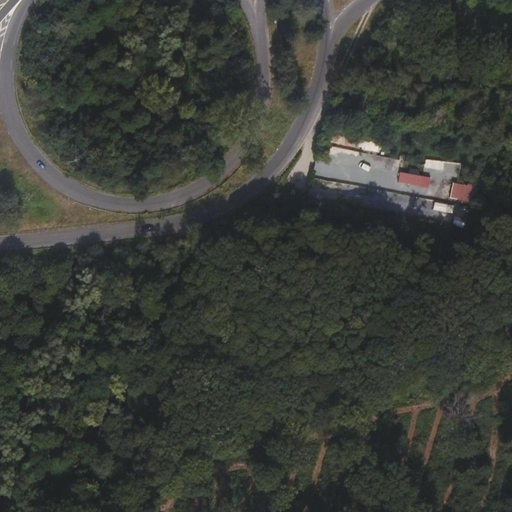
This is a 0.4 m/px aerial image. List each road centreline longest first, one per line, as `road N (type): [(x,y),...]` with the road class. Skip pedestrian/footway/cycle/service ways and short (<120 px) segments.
road 1 (trunk): [(256,8),(267,72),(263,108),(237,163),(177,202),(132,209),(95,201),(59,179),(31,147),(13,80),(33,0)]
road 2 (trunk): [(0,244),(187,224),(223,212),(285,158),(316,95),(329,40)]
